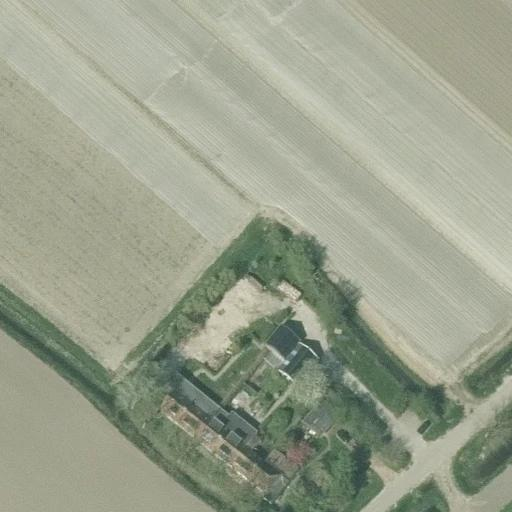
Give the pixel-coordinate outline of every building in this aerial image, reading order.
[(202,367),(237,327),(263,298),(244,281),(183,350),(202,367)] [(282,328),(265,349),(284,364),(288,359),(301,344),(282,328)] [(297,391),(320,365),(318,363),(300,348),(277,375),(297,391)] [(172,375),(163,368),(153,379),(162,387),(172,375)] [(167,390),(175,397),(161,414),(197,443),(220,413),(176,378),(167,390)] [(322,405),(303,426),(321,442),(340,421),(322,405)] [(220,413),(197,443),(232,470),(256,439),(258,437),(240,423),(233,417),(230,421),(220,414),(220,413)] [(251,456),(262,443),(256,439),(232,470),(249,484),(264,466),(251,456)] [(265,467),(264,466),(249,484),(267,499),(265,501),(272,507),(299,473),(275,454),(265,467)]
